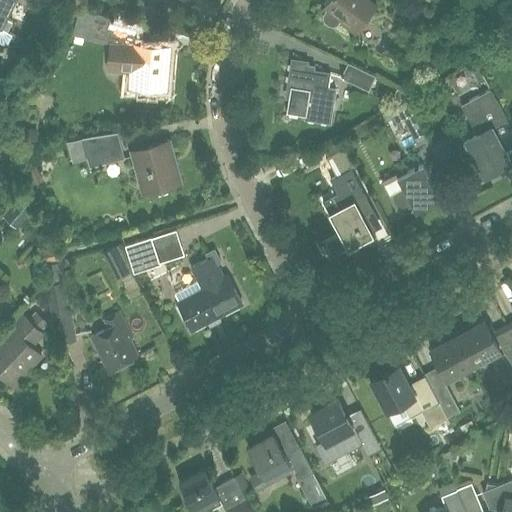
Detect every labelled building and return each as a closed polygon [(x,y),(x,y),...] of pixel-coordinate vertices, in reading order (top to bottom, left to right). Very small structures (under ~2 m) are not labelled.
[(0,0),(0,42),(3,44),(7,43),(12,34),(7,32),(12,21),(7,19),(15,0),(0,0)] [(357,32),(377,4),(371,0),(330,0),(324,8),(328,10),(326,11),(326,12),(325,14),(324,15),(324,16),(324,17),(324,18),(325,20),(325,21),(326,22),(327,23),(328,24),(329,25),(331,25),(332,26),(334,26),(335,25),(337,24),(339,23),(340,22),(340,21),(341,20),(357,32)] [(137,24),(111,17),(109,30),(106,72),(130,74),(130,86),(165,88),(167,46),(134,45),(135,35),(137,24)] [(331,123),(336,88),(328,87),(331,72),(308,68),(310,61),(293,58),(288,86),(291,86),(287,112),(305,115),(304,119),(331,123)] [(368,91),(375,77),(347,62),(340,78),(368,91)] [(0,98),(8,90),(0,85),(1,84),(0,83),(0,98)] [(484,175),(510,161),(492,127),(506,119),(490,89),(461,104),(476,133),(465,140),(484,175)] [(414,113),(405,97),(398,102),(401,108),(392,114),(397,122),(403,119),(416,144),(427,138),(415,115),(414,113)] [(117,133),(81,138),(81,139),(86,158),(89,168),(124,159),(117,133)] [(444,165),(457,158),(444,134),(431,141),(444,165)] [(143,193),(182,181),(170,139),(131,150),(143,193)] [(337,140),(324,147),(329,156),(342,150),(337,140)] [(400,216),(414,209),(416,212),(442,198),(423,162),(397,176),(403,188),(389,195),(400,216)] [(330,211),(328,212),(347,247),(371,234),(353,200),(363,195),(362,192),(351,170),(349,167),(335,175),(329,178),(338,196),(343,204),(330,211)] [(152,237),(125,246),(133,272),(160,263),(160,262),(152,237)] [(117,278),(132,270),(119,244),(103,252),(117,278)] [(42,260),(55,257),(53,247),(40,250),(42,260)] [(215,263),(211,256),(191,267),(198,281),(175,294),(193,329),(242,303),(229,276),(225,278),(217,262),(215,263)] [(60,283),(56,263),(42,266),(46,285),(51,318),(58,317),(63,343),(76,341),(71,313),(68,313),(62,283),(60,283)] [(108,370),(138,355),(126,331),(129,330),(119,310),(104,317),(108,326),(91,335),(108,370)] [(48,323),(36,311),(28,319),(23,314),(5,333),(16,342),(0,358),(0,372),(12,384),(41,353),(31,344),(42,331),(41,330),(48,323)] [(484,319),(457,334),(473,364),(500,349),(491,331),(484,319)] [(457,334),(430,348),(446,379),(473,364),(457,334)] [(399,365),(370,380),(394,424),(421,410),(430,428),(448,418),(433,392),(426,378),(411,386),(399,365)] [(447,384),(433,392),(448,418),(461,411),(447,384)] [(337,398),(310,412),(325,441),(317,445),(325,460),(360,442),(367,456),(382,448),(366,418),(352,425),(346,415),(337,398)] [(283,454),(272,432),(246,445),(260,471),(250,477),(256,489),(291,469),(297,479),(312,508),(327,500),(312,471),(298,446),(283,454)] [(251,511),(233,477),(232,476),(214,486),(203,467),(178,481),(194,511),(202,511),(221,502),(225,511),(251,511)] [(241,473),(233,477),(239,488),(247,484),(241,473)] [(511,511),(511,482),(510,479),(497,485),(487,483),(486,489),(481,491),(488,508),(501,510),(500,511),(511,511)] [(456,489),(456,490),(465,511),(477,511),(482,510),(471,483),(456,489)] [(465,511),(456,490),(441,497),(446,509),(439,511),(465,511)]
